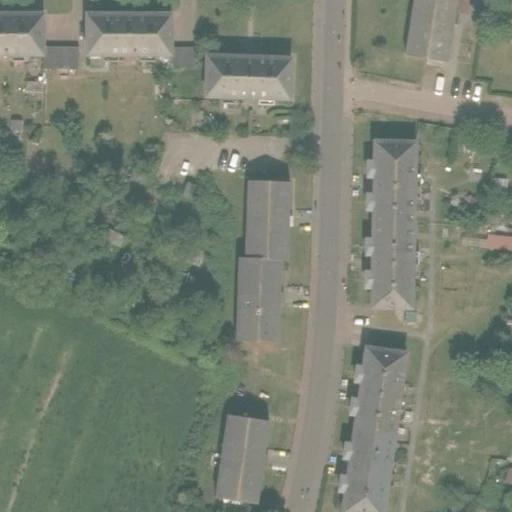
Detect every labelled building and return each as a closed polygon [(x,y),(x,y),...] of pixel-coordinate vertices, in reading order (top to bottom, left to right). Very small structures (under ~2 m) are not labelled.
[(457,0),(413,0),(404,57),(447,64),(457,0)] [(0,55),(37,55),(37,46),(38,12),(0,11),(0,55)] [(160,56),(161,12),(73,11),(72,55),(160,56)] [(37,70),(69,70),(69,47),(37,46),(37,55),(37,70)] [(209,103),(295,104),(295,60),(250,59),(209,59),(209,103)] [(419,145),(375,144),(375,164),(369,164),(369,181),(374,181),(374,187),(374,197),(369,197),(369,215),(374,215),(373,242),(368,242),(368,259),(373,260),(373,269),(373,274),(368,274),(367,292),(373,292),(372,312),(417,313),(419,145)] [(289,184),(247,183),(244,261),(281,262),(286,263),(288,218),(289,184)] [(490,248),(511,249),(511,236),(491,235),(490,248)] [(233,342),(279,343),(280,295),(281,262),(244,261),(235,261),(233,342)] [(344,511),(389,511),(411,354),(367,348),(364,369),(359,368),(356,386),(362,387),(361,394),(360,402),(354,401),(351,419),(357,420),(354,447),(347,446),(345,463),(351,464),(350,471),(349,479),(343,478),(341,496),(346,497),(344,511)] [(216,500),(259,506),(265,460),(270,424),(226,419),(216,500)]
